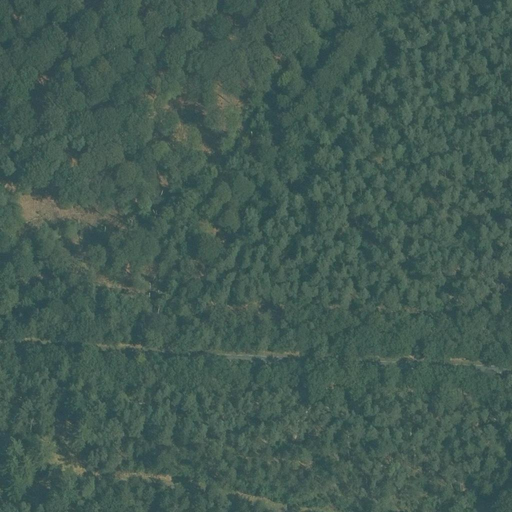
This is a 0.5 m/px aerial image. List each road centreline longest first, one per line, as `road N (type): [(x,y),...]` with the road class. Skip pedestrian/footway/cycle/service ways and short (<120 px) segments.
road 1 (primary): [(511,364),(0,344)]
road 2 (track): [(344,0),(279,79),(217,175),(145,302),(129,349)]
